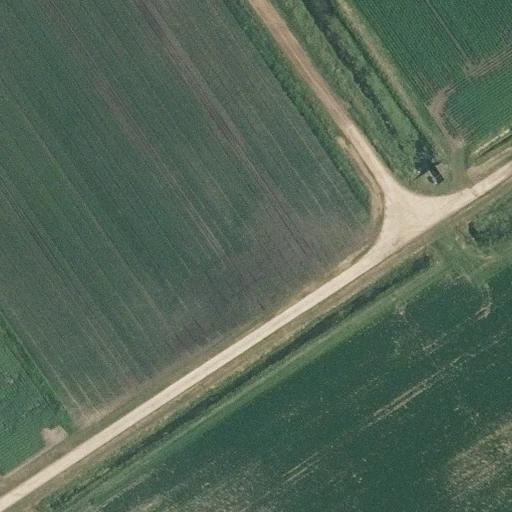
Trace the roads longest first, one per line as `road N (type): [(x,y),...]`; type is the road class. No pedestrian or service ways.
road 1 (unclassified): [(0,503),(414,229)]
road 2 (track): [(258,0),(414,229),(511,165)]
